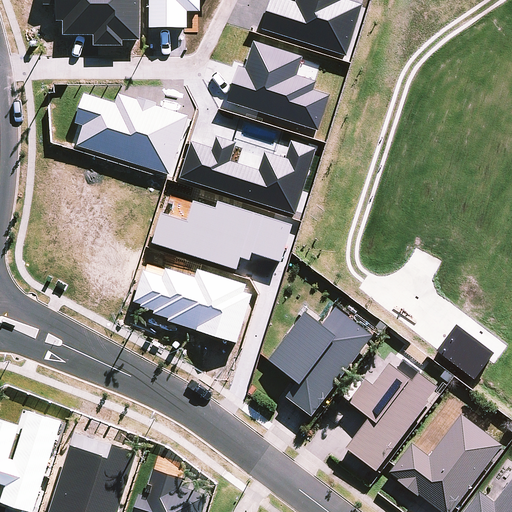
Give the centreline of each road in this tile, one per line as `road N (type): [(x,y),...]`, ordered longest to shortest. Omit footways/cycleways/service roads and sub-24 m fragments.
road 1 (residential): [(330,511),(174,398),(0,318)]
road 2 (residential): [(0,67),(199,61),(230,0)]
